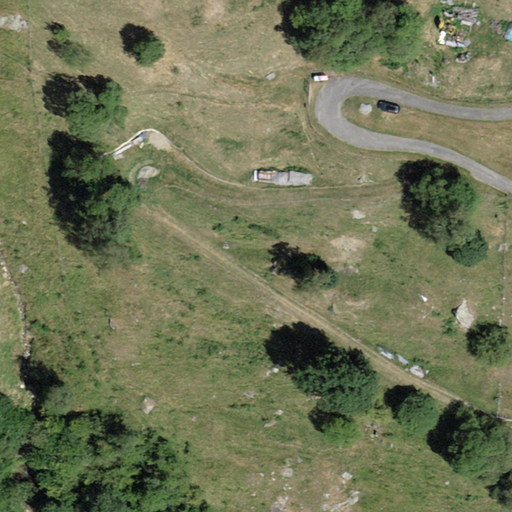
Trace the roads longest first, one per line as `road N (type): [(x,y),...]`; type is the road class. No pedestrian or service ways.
road 1 (track): [(506,185),(244,198),(153,158),(130,164),(125,186),(142,207),(296,311),(416,385),(511,428)]
road 2 (unclassified): [(511,188),(429,149),(347,133),(326,117),(325,106),(350,85),(440,107),(511,113)]
